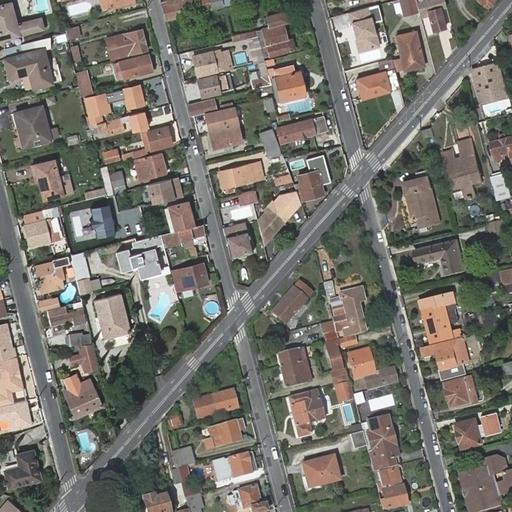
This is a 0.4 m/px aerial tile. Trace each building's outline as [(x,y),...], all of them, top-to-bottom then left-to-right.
[(95,0),(98,11),(106,9),(104,0),(95,0)] [(104,0),(106,9),(133,2),(132,0),(104,0)] [(171,0),(160,3),(165,21),(223,7),(221,0),(171,0)] [(414,0),(400,0),(404,14),(417,10),(414,0)] [(446,6),(444,0),(426,0),(417,3),(419,14),(429,11),(442,8),(446,6)] [(493,0),(478,0),(486,8),(493,0)] [(0,5),(0,39),(44,29),(41,18),(18,24),(12,3),(0,5)] [(368,7),(349,12),(359,52),(379,46),(368,7)] [(442,8),(429,11),(434,29),(447,26),(442,8)] [(231,36),(232,42),(256,37),(263,60),(267,59),(266,56),(269,55),(270,56),(294,49),(292,39),(286,40),(282,23),(287,22),(284,12),(264,17),(266,28),(231,36)] [(64,29),(67,39),(79,36),(76,26),(64,29)] [(123,34),(129,55),(146,50),(140,30),(123,34)] [(414,63),(422,61),(416,31),(397,36),(404,70),(415,67),(414,63)] [(129,55),(123,34),(104,38),(110,60),(129,55)] [(252,64),(263,61),(263,60),(256,37),(232,42),(234,50),(248,47),(252,64)] [(5,60),(10,79),(29,74),(33,88),(52,83),(43,50),(5,60)] [(193,56),(197,75),(224,68),(219,50),(193,56)] [(119,63),(123,79),(152,71),(147,55),(119,63)] [(391,58),(378,61),(382,72),(394,68),(391,58)] [(274,77),(271,78),(272,81),(275,80),(280,97),(277,98),(278,102),(304,95),(298,71),(294,72),(292,64),(272,70),(274,77)] [(264,81),(269,80),(268,78),(266,71),(265,66),(264,65),(259,66),(264,81)] [(473,72),(481,105),(489,103),(491,112),(505,108),(503,100),(508,98),(500,65),(495,66),(494,65),(479,69),(479,70),(473,72)] [(74,73),(77,87),(80,97),(93,94),(86,69),(74,73)] [(385,71),(356,79),(362,99),(391,91),(385,71)] [(197,80),(201,97),(219,93),(218,92),(224,90),(221,75),(215,76),(214,75),(197,80)] [(140,85),(104,94),(106,103),(125,99),(127,109),(145,105),(140,85)] [(99,114),(109,112),(106,103),(104,94),(95,96),(99,114)] [(83,99),(87,125),(101,122),(99,114),(95,96),(83,99)] [(268,111),(275,110),(272,97),(265,99),(268,111)] [(188,104),(191,116),(204,113),(216,110),(213,98),(188,104)] [(216,110),(204,113),(209,132),(220,129),(238,125),(233,106),(221,109),(216,110)] [(22,125),(28,147),(51,141),(51,140),(60,138),(58,130),(49,132),(43,107),(16,113),(19,126),(22,125)] [(146,126),(143,112),(101,122),(87,125),(90,134),(106,130),(107,135),(146,126)] [(277,127),(280,142),(314,133),(329,129),(325,115),(277,127)] [(24,147),(28,147),(22,125),(19,126),(24,147)] [(147,132),(146,129),(140,131),(142,135),(147,134),(151,151),(171,145),(167,127),(147,132)] [(220,129),(209,132),(213,148),(242,140),(239,128),(229,130),(228,128),(220,130),(220,129)] [(278,146),(272,129),(259,133),(265,149),(278,146)] [(432,130),(422,133),(425,142),(434,140),(432,130)] [(68,136),(70,144),(80,142),(79,134),(68,136)] [(146,152),(151,151),(147,134),(142,135),(146,150),(146,152)] [(492,144),(496,159),(511,155),(511,138),(507,140),(506,135),(505,134),(501,135),(500,137),(501,141),(492,144)] [(443,154),(452,188),(461,185),(462,191),(465,199),(468,198),(469,200),(473,199),(472,197),(475,196),(473,188),(472,182),(481,180),(471,141),(458,144),(461,159),(464,166),(457,167),(455,160),(453,151),(443,154)] [(282,155),(278,146),(265,149),(267,159),(282,155)] [(132,159),(147,155),(146,152),(146,150),(131,154),(132,159)] [(134,161),(138,177),(145,176),(145,178),(165,173),(160,154),(134,161)] [(307,159),(310,170),(328,166),(325,154),(307,159)] [(461,159),(455,160),(457,167),(464,166),(461,159)] [(42,176),(35,177),(36,182),(39,181),(43,180),(43,183),(39,183),(41,192),(61,187),(55,160),(35,165),(38,174),(41,173),(42,176)] [(218,172),(222,188),(262,177),(258,162),(218,172)] [(32,166),(35,177),(42,176),(41,173),(38,174),(35,165),(32,166)] [(300,182),(293,183),(295,189),(299,199),(322,194),(316,169),(298,173),(300,182)] [(417,172),(419,181),(429,179),(427,170),(417,172)] [(110,174),(113,188),(124,186),(121,171),(110,174)] [(291,180),(289,173),(274,178),(276,184),(291,180)] [(503,175),(492,178),(497,200),(509,196),(503,175)] [(176,178),(148,185),(152,204),(180,197),(179,194),(181,194),(179,184),(178,185),(176,178)] [(404,185),(413,220),(417,219),(420,230),(439,225),(429,179),(419,181),(404,185)] [(126,191),(124,186),(113,188),(114,194),(126,191)] [(62,194),(61,187),(41,192),(43,199),(62,194)] [(103,189),(83,193),(85,199),(104,195),(103,189)] [(258,220),(264,245),(300,203),(295,189),(280,193),(273,201),(272,200),(264,209),(266,211),(258,220)] [(254,190),(242,194),(244,203),(254,201),(257,200),(254,190)] [(119,204),(128,202),(125,192),(117,194),(119,204)] [(110,204),(91,208),(96,238),(115,234),(110,204)] [(164,210),(166,213),(170,213),(173,225),(169,226),(170,231),(192,225),(186,204),(164,210)] [(23,215),(31,247),(56,241),(50,218),(44,220),(42,210),(23,215)] [(507,237),(504,227),(503,222),(502,220),(488,224),(492,240),(507,237)] [(66,239),(79,237),(76,222),(64,224),(66,239)] [(244,223),(237,224),(239,231),(246,230),(244,223)] [(237,224),(223,228),(230,257),(237,255),(244,253),(251,251),(246,230),(239,231),(237,224)] [(206,240),(202,225),(177,231),(179,241),(183,241),(184,243),(186,243),(186,240),(196,238),(197,242),(206,240)] [(179,241),(177,231),(162,235),(165,245),(179,241)] [(122,250),(126,267),(136,265),(139,276),(158,271),(151,247),(162,244),(160,235),(132,244),(133,247),(122,250)] [(414,251),(418,264),(442,258),(446,274),(464,269),(457,240),(414,251)] [(190,257),(205,255),(203,246),(188,248),(189,250),(190,257)] [(119,269),(126,267),(122,250),(114,253),(119,269)] [(75,280),(87,276),(81,252),(69,255),(75,280)] [(35,266),(37,274),(39,282),(41,291),(62,286),(61,278),(62,278),(60,265),(69,263),(68,256),(52,259),(53,262),(35,266)] [(172,270),(177,291),(207,283),(202,263),(172,270)] [(511,267),(503,270),(506,283),(508,283),(511,281),(511,267)] [(300,281),(280,304),(273,312),(286,323),(290,318),(312,293),(300,281)] [(332,286),(325,288),(328,301),(330,307),(332,307),(338,331),(342,330),(344,338),(365,332),(359,302),(364,301),(361,289),(340,294),(342,301),(336,302),(332,286)] [(93,300),(103,338),(130,331),(120,293),(93,300)] [(424,311),(432,343),(465,334),(464,331),(460,332),(459,328),(451,330),(445,305),(458,302),(455,293),(425,300),(423,304),(425,310),(424,311)] [(39,311),(52,308),(49,299),(37,303),(39,311)] [(75,324),(86,321),(82,306),(78,308),(78,306),(63,310),(64,314),(51,317),(52,325),(74,319),(75,324)] [(333,320),(323,323),(325,333),(336,330),(333,320)] [(0,360),(13,357),(11,349),(6,324),(0,325),(0,360)] [(336,330),(325,333),(328,342),(339,339),(336,330)] [(79,333),(82,344),(89,342),(87,331),(79,333)] [(342,348),(357,344),(355,336),(339,340),(342,348)] [(469,362),(463,338),(452,341),(423,349),(425,358),(438,355),(443,370),(446,380),(469,374),(466,363),(469,362)] [(326,343),(334,371),(336,371),(344,369),(338,346),(341,345),(339,340),(339,339),(328,342),(326,343)] [(93,344),(83,346),(84,353),(86,360),(85,361),(86,366),(97,364),(93,351),(95,351),(93,344)] [(303,348),(277,355),(280,366),(306,359),(303,348)] [(370,349),(350,355),(357,380),(366,377),(369,391),(398,384),(394,370),(376,374),(370,349)] [(17,391),(25,390),(17,356),(16,356),(13,357),(0,360),(0,384),(0,385),(2,395),(0,395),(0,405),(15,402),(14,396),(13,392),(17,391)] [(306,359),(280,366),(285,388),(312,382),(310,376),(306,377),(302,365),(307,364),(306,359)] [(310,376),(307,364),(302,365),(306,377),(310,376)] [(336,371),(339,381),(348,379),(346,368),(344,369),(336,371)] [(77,375),(64,381),(68,389),(81,384),(77,375)] [(448,386),(453,407),(472,402),(473,404),(480,401),(474,378),(466,380),(467,381),(448,386)] [(68,389),(64,390),(75,417),(100,406),(90,380),(81,384),(68,389)] [(14,396),(15,402),(27,399),(25,390),(17,391),(18,395),(14,396)] [(233,391),(203,398),(205,405),(198,407),(199,412),(196,413),(197,418),(237,408),(233,391)] [(320,406),(318,400),(310,402),(307,393),(288,398),(298,437),(311,434),(308,423),(321,420),(320,417),(324,416),(321,405),(320,406)] [(363,393),(354,395),(357,408),(366,406),(363,393)] [(392,394),(368,400),(371,411),(395,405),(392,394)] [(205,405),(203,398),(193,401),(196,413),(199,412),(198,407),(205,405)] [(0,405),(0,421),(7,420),(10,430),(33,425),(27,399),(0,405)] [(170,430),(183,426),(180,414),(167,417),(170,430)] [(457,425),(459,432),(459,433),(461,441),(462,441),(464,449),(483,444),(481,438),(501,433),(496,414),(483,418),(485,427),(479,429),(476,420),(457,425)] [(388,418),(361,425),(363,432),(366,445),(374,473),(386,470),(396,467),(400,466),(397,452),(392,451),(391,448),(395,447),(388,418)] [(212,427),(216,444),(213,445),(214,447),(241,440),(238,431),(244,429),(241,421),(236,423),(236,421),(212,427)] [(363,432),(352,435),(355,448),(366,445),(363,432)] [(37,470),(33,451),(17,454),(20,467),(5,470),(9,487),(37,480),(34,470),(37,470)] [(178,457),(180,466),(191,464),(188,454),(178,457)] [(224,460),(229,479),(251,473),(249,464),(250,464),(247,455),(224,460)] [(489,466),(486,467),(462,474),(466,490),(468,497),(472,511),(479,511),(481,511),(500,507),(497,497),(501,495),(507,493),(511,492),(511,470),(508,471),(505,459),(501,460),(499,455),(487,458),(489,466)] [(303,465),(307,484),(319,482),(320,485),(339,480),(333,457),(303,465)] [(402,487),(396,467),(386,470),(387,472),(379,474),(383,488),(379,489),(380,493),(384,492),(389,510),(408,505),(403,487),(402,487)] [(184,471),(178,472),(181,483),(187,482),(186,477),(192,475),(190,468),(184,470),(184,471)] [(198,486),(183,490),(185,499),(198,495),(200,495),(198,486)] [(250,511),(265,511),(267,511),(265,503),(260,504),(255,487),(232,493),(233,495),(228,497),(230,507),(235,505),(237,511),(249,507),(250,511)] [(185,499),(188,511),(198,511),(198,510),(201,509),(198,495),(185,499)] [(154,498),(153,496),(142,499),(145,511),(167,511),(164,496),(158,497),(154,498)] [(18,511),(9,503),(0,511),(18,511)]
